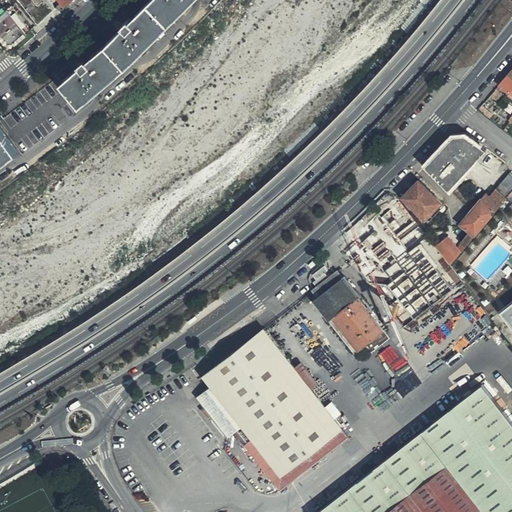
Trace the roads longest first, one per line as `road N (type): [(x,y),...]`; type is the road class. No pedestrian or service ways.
road 1 (primary): [(0,405),(105,342),(270,216),(473,0)]
road 2 (primary): [(454,0),(259,205),(176,273),(0,386)]
road 3 (tertiary): [(454,105),(307,251),(77,417)]
road 4 (unknown): [(0,172),(80,116),(205,0)]
